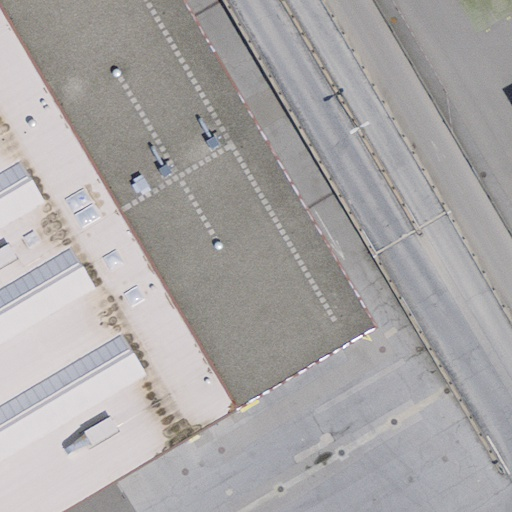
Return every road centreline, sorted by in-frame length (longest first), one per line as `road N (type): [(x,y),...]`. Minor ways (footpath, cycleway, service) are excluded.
road 1 (unknown): [(511,396),(292,0)]
road 2 (unknown): [(511,57),(471,82),(511,154)]
